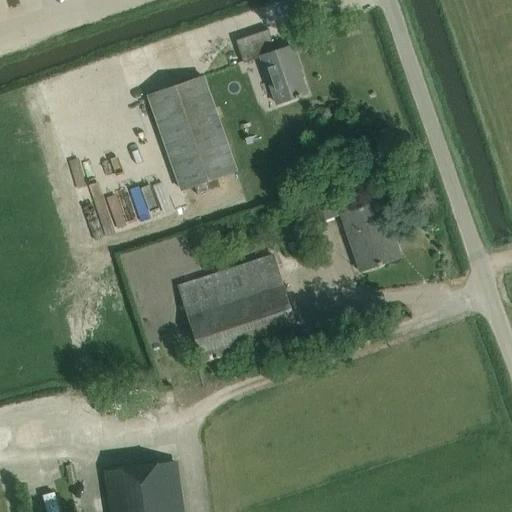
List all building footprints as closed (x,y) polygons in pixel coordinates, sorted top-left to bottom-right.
[(275,104),(286,100),(305,94),(289,46),(274,51),(267,29),(234,40),(242,63),(259,57),(275,104)] [(147,97),(180,192),(237,171),(204,76),(147,97)] [(340,215),(353,254),(359,271),(398,258),(379,201),(342,214),(331,183),(297,195),(308,226),(340,215)] [(175,285),(194,342),(200,363),(296,331),(289,310),(270,253),(175,285)] [(178,511),(171,462),(103,471),(108,511),(178,511)] [(58,511),(54,493),(42,496),(46,511),(58,511)]
